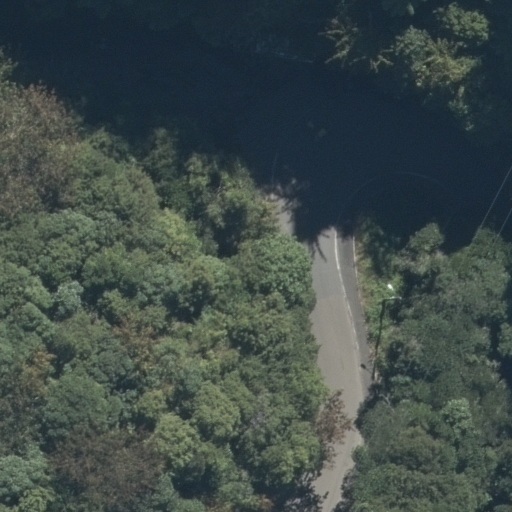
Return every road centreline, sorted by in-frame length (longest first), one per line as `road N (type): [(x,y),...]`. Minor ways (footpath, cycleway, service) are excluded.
road 1 (residential): [(285,511),(312,446),(313,386),(276,214),(279,140)]
road 2 (residential): [(279,140),(242,100),(160,63),(0,43)]
road 3 (residential): [(279,140),(332,100),(369,101),(405,115),(440,172),(511,230)]
